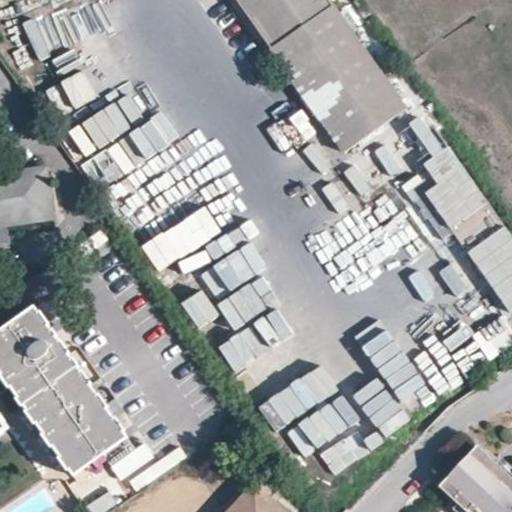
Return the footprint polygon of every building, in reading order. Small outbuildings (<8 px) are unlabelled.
[(40,0),(39,0),(44,15),(86,0),(85,0),(40,0)] [(406,108),(329,0),(237,0),(344,152),(406,108)] [(112,64),(143,57),(136,30),(106,37),(112,64)] [(46,55),(59,83),(49,88),(63,118),(123,90),(96,32),(46,55)] [(33,98),(46,91),(31,64),(19,71),(33,98)] [(88,149),(140,123),(126,95),(74,121),(88,149)] [(101,189),(156,150),(139,125),(83,165),(101,189)] [(507,290),(511,286),(511,232),(453,146),(347,218),(356,231),(392,207),(423,253),(434,245),(417,220),(446,200),(507,290)] [(164,153),(149,162),(163,185),(178,176),(164,153)] [(0,228),(53,219),(46,169),(0,176),(0,228)] [(152,202),(129,218),(147,243),(170,226),(152,202)] [(139,254),(156,281),(218,241),(201,214),(139,254)] [(240,258),(177,305),(195,329),(258,283),(240,258)] [(257,413),(334,361),(297,305),(284,314),(266,287),(201,330),(257,413)] [(0,372),(0,374),(10,387),(70,474),(105,451),(112,463),(135,447),(127,435),(129,433),(37,303),(0,328),(0,372)] [(0,393),(10,387),(0,374),(0,373),(0,393)] [(286,452),(310,439),(294,412),(270,425),(286,452)] [(474,447),(471,451),(511,489),(511,474),(498,461),(493,465),(474,447)] [(511,511),(511,489),(471,451),(439,485),(468,511),(511,511)] [(287,511),(255,482),(226,511),(287,511)] [(468,511),(439,485),(436,488),(455,506),(451,511),(452,511),(468,511)]
